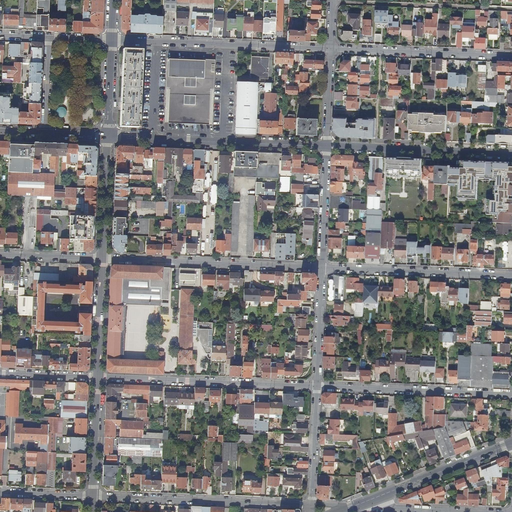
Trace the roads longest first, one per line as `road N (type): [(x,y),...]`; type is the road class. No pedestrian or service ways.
road 1 (residential): [(97,377),(318,386)]
road 2 (residential): [(313,504),(92,495)]
road 3 (residential): [(321,267),(101,259)]
road 4 (tertiary): [(107,137),(327,145)]
road 5 (residential): [(111,40),(330,48)]
road 6 (residential): [(318,386),(511,393)]
road 7 (residential): [(511,275),(321,267)]
road 8 (tertiary): [(327,145),(511,152)]
road 9 (residential): [(330,48),(511,55)]
road 10 (secondary): [(349,506),(511,442)]
road 11 (residential): [(107,137),(101,259)]
road 12 (residential): [(327,145),(321,267)]
